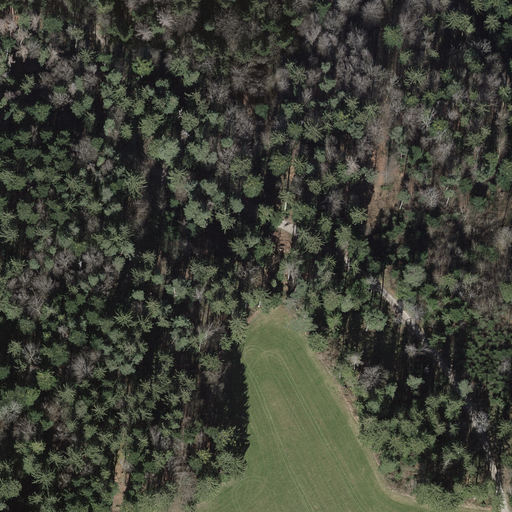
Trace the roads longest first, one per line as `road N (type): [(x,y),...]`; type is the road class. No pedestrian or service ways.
road 1 (track): [(153,165),(288,225),(362,270),(396,302),(474,420),(502,511)]
road 2 (track): [(0,453),(83,359),(109,316),(129,272),(153,165)]
road 3 (track): [(0,136),(109,147),(153,165)]
